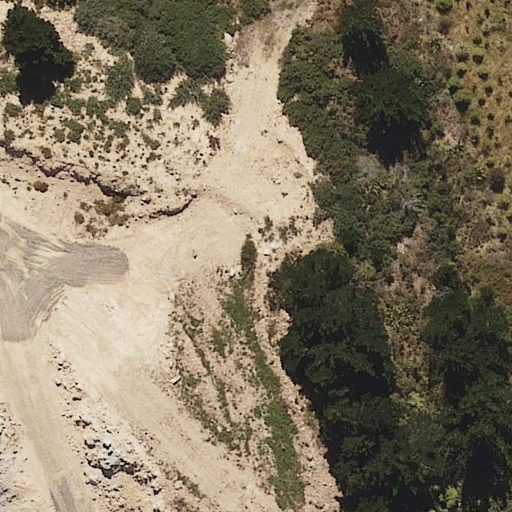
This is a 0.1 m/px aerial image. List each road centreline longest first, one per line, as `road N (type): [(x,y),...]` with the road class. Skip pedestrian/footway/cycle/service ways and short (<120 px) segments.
road 1 (track): [(300,0),(265,48),(241,163),(213,217),(164,255),(0,261)]
road 2 (track): [(0,263),(258,511)]
road 3 (track): [(0,273),(74,511)]
